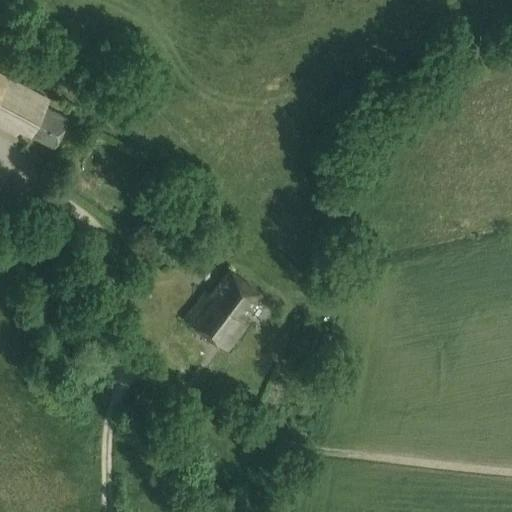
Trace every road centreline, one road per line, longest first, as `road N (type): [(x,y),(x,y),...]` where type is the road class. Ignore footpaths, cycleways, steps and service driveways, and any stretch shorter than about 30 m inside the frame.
road 1 (track): [(124,364),(254,433),(291,444),(511,466)]
road 2 (track): [(124,364),(103,328),(114,260),(108,232),(0,148)]
road 3 (track): [(108,511),(106,416),(124,364)]
